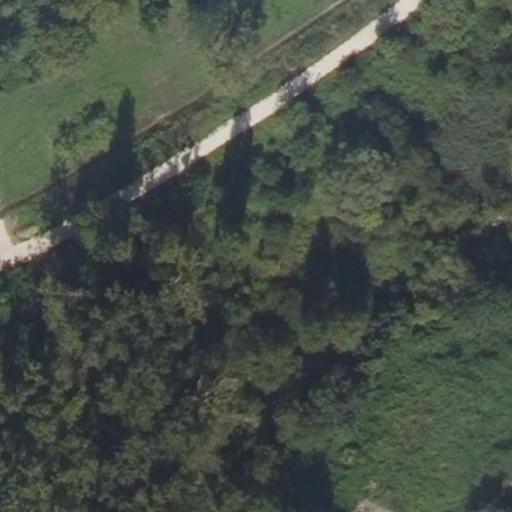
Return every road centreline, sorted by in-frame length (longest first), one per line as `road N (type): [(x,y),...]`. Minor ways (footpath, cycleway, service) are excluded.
road 1 (track): [(0,267),(115,207),(261,113)]
road 2 (residential): [(261,113),(417,0)]
